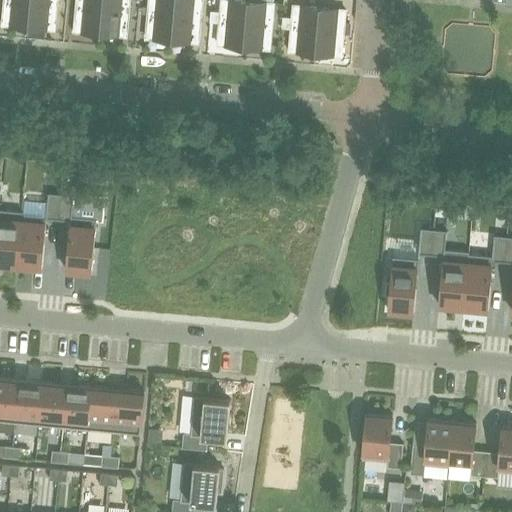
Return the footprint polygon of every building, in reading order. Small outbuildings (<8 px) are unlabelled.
[(4,0),(3,24),(29,26),(31,0),(4,0)] [(57,0),(31,0),(29,26),(55,29),(57,0)] [(77,0),(74,31),(101,33),(103,0),(77,0)] [(103,0),(101,33),(127,35),(129,0),(103,0)] [(149,0),(146,37),(172,40),(175,0),(149,0)] [(175,0),(172,40),(198,42),(202,0),(175,0)] [(221,0),(218,44),(244,46),(248,0),(244,0),(221,0)] [(248,0),(244,46),(270,49),(274,3),(265,2),(265,0),(248,0)] [(290,50),(316,53),(320,7),(294,5),(290,50)] [(346,9),(320,7),(316,53),(342,55),(346,9)] [(22,215),(23,216),(23,211),(0,208),(0,195),(1,188),(0,187),(0,262),(17,264),(22,215)] [(47,218),(59,219),(61,193),(49,192),(46,218),(23,216),(22,215),(17,264),(42,267),(47,218)] [(66,269),(92,271),(97,218),(72,216),(74,195),(61,193),(59,219),(71,220),(66,269)] [(449,201),(436,200),(435,214),(448,215),(449,201)] [(418,253),(432,255),(434,229),(421,227),(418,253)] [(439,304),(464,307),(469,253),(470,253),(470,251),(445,248),(447,230),(434,229),(432,255),(443,256),(439,304)] [(469,253),(464,307),(488,309),(493,261),(505,262),(507,236),(494,234),(492,255),(470,253),(469,253)] [(419,258),(393,256),(391,280),(386,279),(385,295),(389,295),(388,309),(414,312),(419,258)] [(0,419),(15,421),(19,379),(0,376),(0,419)] [(43,381),(19,379),(15,421),(39,424),(43,381)] [(43,381),(39,424),(63,426),(67,383),(43,381)] [(87,428),(91,385),(67,383),(63,426),(87,428)] [(113,431),(117,388),(91,385),(87,428),(113,431)] [(113,431),(141,433),(145,390),(117,388),(113,431)] [(227,438),(231,399),(195,395),(191,433),(184,432),(182,447),(207,449),(209,436),(227,438)] [(367,412),(363,458),(388,460),(387,466),(401,468),(404,442),(390,441),(393,414),(367,412)] [(448,466),(453,420),(429,417),(426,445),(413,443),(410,473),(424,475),(425,464),(448,466)] [(476,422),(453,420),(448,466),(449,466),(450,461),(472,463),(471,474),(485,475),(487,450),(474,449),(476,422)] [(500,452),(487,450),(485,475),(498,477),(499,471),(511,471),(511,425),(502,424),(500,452)] [(5,445),(4,456),(12,457),(13,446),(5,445)] [(22,447),(13,446),(12,457),(21,458),(22,447)] [(51,461),(60,462),(61,451),(52,450),(51,461)] [(69,451),(61,451),(60,462),(68,462),(69,451)] [(103,455),(102,466),(110,466),(111,455),(103,455)] [(120,456),(111,455),(110,466),(119,467),(120,456)] [(184,461),(181,499),(173,498),(171,511),(197,511),(198,502),(217,504),(218,491),(222,492),(224,469),(220,468),(220,465),(184,461)] [(3,463),(2,475),(11,475),(12,464),(3,463)] [(20,465),(12,464),(11,475),(19,476),(20,465)] [(51,468),(50,479),(58,480),(59,469),(51,468)] [(68,469),(59,469),(58,480),(67,480),(68,469)] [(108,484),(109,473),(101,473),(100,484),(108,484)] [(109,473),(108,484),(117,485),(118,474),(109,473)] [(404,503),(402,511),(413,511),(415,511),(415,504),(404,503)]
